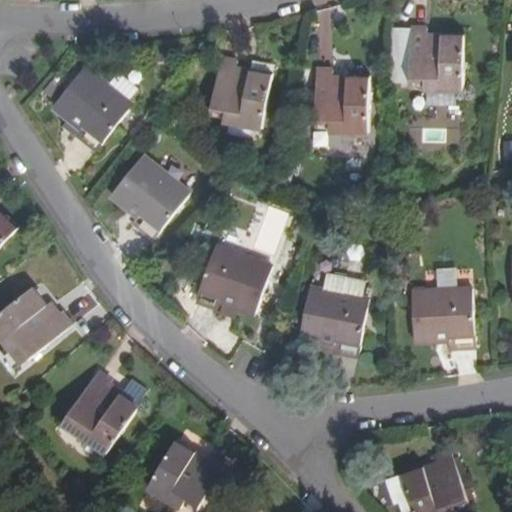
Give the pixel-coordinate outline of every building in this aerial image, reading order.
[(392,30),(391,86),(425,86),(426,93),(465,93),(465,40),(441,40),(441,47),(428,47),(428,30),(392,30)] [(228,118),(227,125),(264,131),(273,77),(249,74),(248,80),(234,78),(237,62),(223,60),(213,115),(228,118)] [(87,70),(55,109),(82,130),(77,137),(98,153),(134,109),(126,102),(136,89),(121,76),(110,89),(87,70)] [(333,72),(318,72),(317,128),(331,128),(331,135),(371,135),(372,81),(347,81),(347,89),(333,89),(333,72)] [(144,158),(113,196),(139,218),(134,224),(156,241),(192,197),(144,158)] [(277,250),(287,212),(265,206),(255,244),(277,250)] [(0,250),(19,231),(3,215),(0,218),(0,250)] [(218,248),(198,305),(222,313),(225,304),(257,315),(268,283),(278,286),(284,273),(218,248)] [(371,302),(364,300),(367,283),(350,279),(348,275),(337,273),(332,276),(328,275),(324,293),(311,290),(302,339),(334,345),(332,354),(360,359),(371,302)] [(32,289),(0,317),(0,335),(15,354),(20,350),(30,362),(74,326),(63,314),(49,326),(39,315),(48,308),(32,289)] [(476,292),(415,293),(417,345),(450,344),(450,351),(478,349),(476,292)] [(98,373),(67,421),(82,431),(78,436),(108,455),(148,398),(146,389),(138,384),(128,385),(115,405),(104,398),(113,382),(98,373)] [(177,443),(151,490),(183,509),(185,505),(197,511),(199,511),(228,464),(213,455),(205,470),(192,462),(196,455),(177,443)] [(425,471),(404,479),(405,480),(416,511),(457,511),(458,511),(472,506),(452,452),(437,457),(441,466),(439,466),(441,472),(428,477),(425,471)] [(439,466),(425,471),(428,477),(441,472),(439,466)] [(416,511),(405,480),(388,486),(397,509),(401,507),(403,511),(416,511)]
